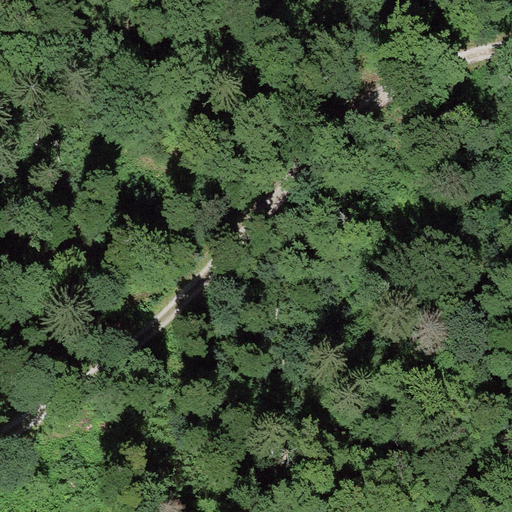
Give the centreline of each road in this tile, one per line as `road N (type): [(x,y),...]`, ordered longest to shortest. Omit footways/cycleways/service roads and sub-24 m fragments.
road 1 (track): [(511,49),(372,92),(196,284),(83,381),(0,429)]
road 2 (track): [(291,511),(511,90)]
